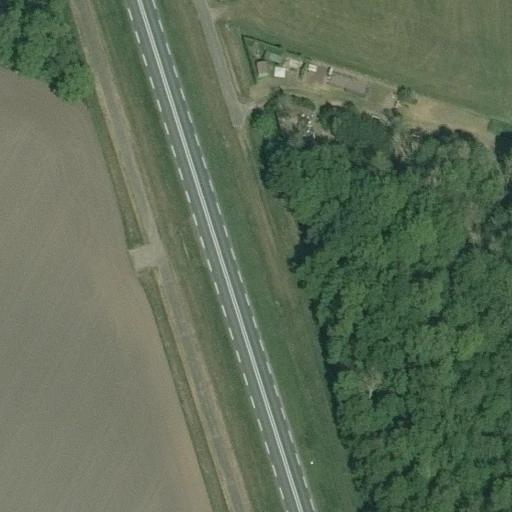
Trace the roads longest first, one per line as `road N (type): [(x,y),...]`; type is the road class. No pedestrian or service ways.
road 1 (unclassified): [(239,511),(74,0)]
road 2 (primary): [(296,511),(136,0)]
road 3 (unclassified): [(238,125),(198,0)]
